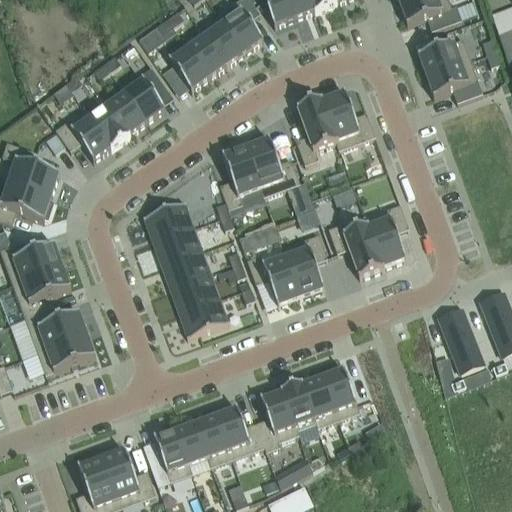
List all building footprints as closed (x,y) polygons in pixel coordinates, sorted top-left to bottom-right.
[(203,0),(190,0),(188,1),(192,7),(194,10),(205,2),(203,0)] [(277,34),(277,33),(296,26),(286,0),(262,0),(275,35),(277,34)] [(286,0),(296,26),(315,19),(316,18),(309,0),(286,0)] [(315,19),(315,20),(338,11),(338,10),(337,11),(332,0),(309,0),(316,18),(315,19)] [(332,0),(337,11),(338,10),(357,3),(357,4),(358,3),(357,0),(332,0)] [(396,0),(400,11),(428,0),(396,0)] [(428,0),(400,11),(408,30),(407,30),(407,32),(427,24),(432,38),(463,27),(457,12),(452,14),(446,0),(428,0)] [(218,21),(245,59),(262,47),(263,48),(264,47),(236,8),(218,21)] [(511,12),(492,19),(510,73),(511,72),(511,12)] [(167,25),(173,33),(184,25),(178,17),(167,25)] [(228,72),(245,59),(218,21),(199,35),(205,42),(206,41),(228,72)] [(173,33),(167,25),(157,33),(163,41),(173,33)] [(210,84),(228,72),(206,41),(205,42),(189,54),(210,84)] [(487,61),(497,57),(492,45),(482,48),(487,61)] [(420,63),(427,83),(470,67),(463,46),(418,62),(419,63),(420,63)] [(210,84),(189,54),(171,66),(169,67),(192,98),(193,97),(210,84)] [(497,57),(487,61),(491,73),(501,69),(497,57)] [(115,62),(105,70),(111,78),(121,70),(115,62)] [(470,67),(427,83),(434,103),(433,103),(434,104),(454,97),(458,109),(483,100),(478,88),(470,67)] [(105,70),(94,77),(100,85),(111,78),(105,70)] [(77,82),(66,90),(72,98),(82,90),(77,82)] [(141,83),(123,96),(126,100),(146,128),(163,116),(141,83)] [(324,106),(324,105),(320,106),(336,150),(339,157),(376,144),(367,119),(355,123),(345,97),(344,98),(344,99),(324,106)] [(126,100),(108,112),(129,140),(146,128),(126,100)] [(316,158),(336,150),(320,106),(297,114),(298,116),(299,116),(309,142),(296,146),(306,172),(319,167),(316,158)] [(106,108),(88,121),(111,152),(112,154),(129,141),(129,140),(108,112),(106,108)] [(85,117),(58,136),(73,157),(83,150),(94,165),(111,152),(88,121),(85,117)] [(56,138),(46,146),(56,159),(66,152),(56,138)] [(260,195),(264,204),(300,190),(291,166),(279,170),(270,144),(268,145),(268,146),(245,154),(260,195)] [(8,150),(3,162),(13,165),(5,189),(10,190),(50,203),(58,180),(32,171),(36,159),(8,150)] [(239,202),(260,195),(245,154),(224,162),(224,161),(223,162),(232,188),(220,192),(229,216),(243,211),(239,202)] [(0,211),(0,225),(12,230),(17,217),(42,226),(50,203),(10,190),(2,212),(0,211)] [(352,192),(342,196),(343,200),(351,204),(356,202),(352,192)] [(226,208),(216,212),(221,224),(230,220),(226,208)] [(145,226),(153,248),(194,233),(186,211),(187,210),(186,209),(144,224),(144,226),(145,226)] [(405,266),(405,267),(407,266),(397,240),(409,235),(400,211),(387,216),(390,225),(370,233),(385,273),(405,266)] [(230,220),(221,224),(225,236),(234,233),(230,220)] [(350,256),(360,283),(359,283),(359,284),(385,275),(385,273),(370,233),(366,222),(329,235),(338,260),(350,256)] [(153,248),(162,272),(203,257),(194,233),(153,248)] [(5,237),(0,239),(0,256),(1,256),(1,257),(11,253),(5,237)] [(286,264),(285,264),(300,304),(323,295),(324,296),(325,295),(316,272),(328,267),(319,241),(282,255),(286,264)] [(11,253),(1,257),(13,290),(61,273),(54,251),(29,260),(24,248),(11,253)] [(203,257),(162,272),(171,296),(212,281),(203,257)] [(238,257),(228,261),(233,273),(242,269),(238,257)] [(262,262),(248,267),(256,291),(268,286),(278,313),(280,312),(279,311),(300,304),(285,264),(265,271),(262,262)] [(242,269),(233,273),(237,285),(247,281),(242,269)] [(61,273),(13,290),(26,325),(49,316),(44,303),(69,294),(61,273)] [(171,296),(180,320),(221,305),(212,281),(171,296)] [(251,293),(241,297),(246,309),(256,306),(251,293)] [(511,313),(504,293),(481,302),(504,362),(511,358),(511,313)] [(187,343),(188,344),(230,329),(230,327),(229,328),(221,305),(180,320),(188,343),(187,343)] [(460,309),(437,318),(460,378),(484,369),(460,309)] [(49,316),(26,325),(38,359),(87,341),(79,320),(54,329),(49,316)] [(87,341),(38,359),(46,381),(95,363),(87,341)] [(501,365),(493,368),(497,380),(505,377),(501,365)] [(4,372),(0,373),(0,398),(0,399),(12,395),(4,372)] [(343,376),(323,384),(339,426),(359,418),(343,376)] [(457,382),(449,385),(454,397),(462,394),(457,382)] [(323,384),(303,391),(316,429),(318,433),(339,426),(323,384)] [(283,399),(296,436),(316,429),(303,391),(302,390),(282,398),(283,399)] [(257,430),(265,453),(267,457),(279,453),(278,448),(298,441),(296,436),(283,399),(262,406),(269,426),(257,430)] [(217,423),(232,465),(265,453),(257,430),(244,435),(237,415),(217,423)] [(217,423),(197,430),(209,464),(212,472),(232,465),(217,423)] [(188,471),(209,464),(197,430),(176,438),(188,471)] [(157,448),(144,452),(158,492),(171,487),(191,480),(188,471),(176,438),(156,445),(157,448)] [(360,445),(348,452),(353,460),(365,454),(360,445)] [(348,452),(337,458),(342,467),(353,460),(348,452)] [(119,511),(125,511),(154,501),(146,479),(134,484),(124,457),(102,465),(119,511)] [(320,462),(308,468),(313,476),(317,474),(324,470),(320,462)] [(119,511),(102,465),(79,474),(89,500),(77,504),(79,511),(119,511)] [(285,474),(275,480),(277,484),(280,493),(292,487),(285,474)] [(277,484),(263,489),(266,498),(280,493),(277,484)] [(305,492),(274,507),(268,510),(269,511),(313,511),(314,511),(305,492)] [(245,501),(233,506),(235,511),(242,511),(249,510),(245,501)]
